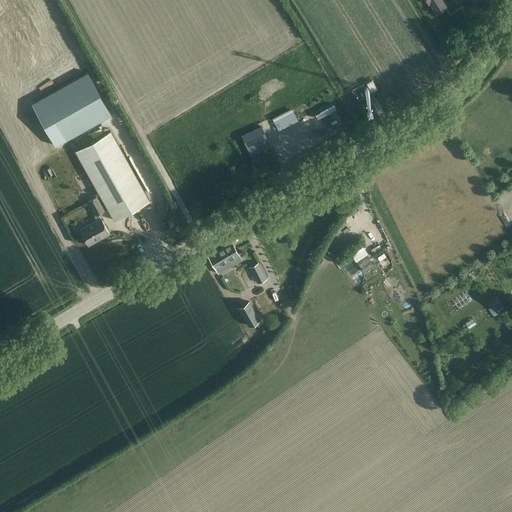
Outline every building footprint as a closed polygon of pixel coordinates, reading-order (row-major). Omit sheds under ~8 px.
[(425,0),(428,4),(430,3),(436,14),(446,8),(441,0),(425,0)] [(88,72),(32,103),(55,145),(111,114),(88,72)] [(377,89),(372,81),(366,84),(371,92),(377,89)] [(270,113),(276,125),(296,116),(290,104),(270,113)] [(270,146),(261,126),(242,135),(251,155),(270,146)] [(111,130),(76,149),(115,219),(150,200),(111,130)] [(97,195),(88,200),(96,214),(105,209),(97,195)] [(101,217),(80,229),(89,244),(110,233),(101,217)] [(232,260),(235,265),(242,261),(232,243),(208,257),(215,270),(232,260)] [(360,243),(349,250),(352,254),(363,247),(360,243)] [(367,251),(356,258),(362,268),(373,261),(367,251)] [(258,262),(249,267),(258,283),(266,278),(258,262)] [(465,291),(449,298),(452,307),(469,300),(465,291)] [(499,302),(494,306),(498,311),(503,307),(499,302)] [(249,303),(239,309),(249,327),(259,321),(249,303)]
